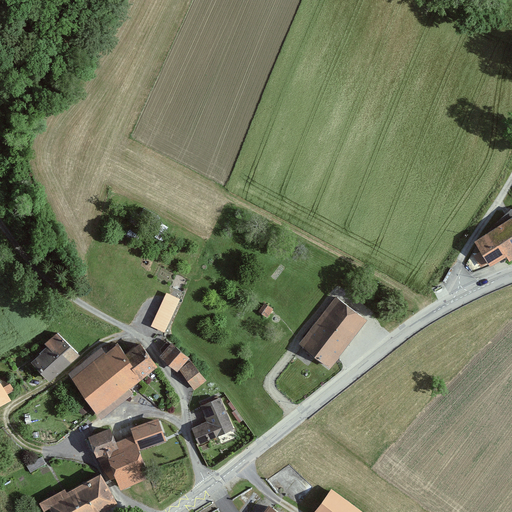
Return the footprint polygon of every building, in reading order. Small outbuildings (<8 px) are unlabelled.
[(511,261),(511,209),(491,228),(494,231),(478,242),(495,267),(510,257),(511,261)] [(276,281),(284,270),(279,267),(271,277),(276,281)] [(165,290),(153,325),(168,330),(180,294),(165,290)] [(335,366),(368,319),(334,295),(301,342),(335,366)] [(267,317),(274,308),(266,301),(259,311),(267,317)] [(53,381),(84,353),(63,329),(32,357),(53,381)] [(129,350),(147,377),(161,367),(143,340),(129,350)] [(99,412),(147,377),(129,350),(123,341),(109,351),(104,345),(68,372),(99,412)] [(207,380),(195,358),(171,342),(163,354),(180,366),(193,388),(207,380)] [(0,407),(15,400),(0,371),(0,407)] [(192,430),(199,444),(216,436),(217,438),(236,430),(223,396),(203,404),(211,422),(192,430)] [(117,428),(93,435),(100,460),(105,459),(112,477),(118,475),(122,487),(155,475),(145,448),(170,438),(162,417),(134,428),(136,433),(120,438),(117,428)] [(53,511),(104,511),(120,504),(103,474),(49,504),(53,511)] [(365,511),(334,488),(315,511),(365,511)] [(285,511),(271,502),(264,511),(285,511)]
